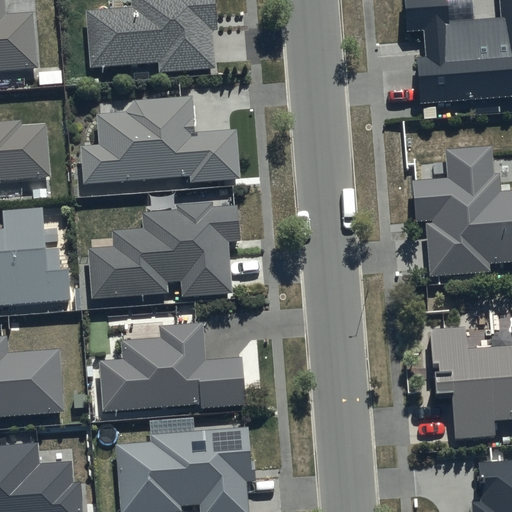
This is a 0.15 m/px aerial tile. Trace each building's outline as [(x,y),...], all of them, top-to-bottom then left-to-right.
[(3,0),(0,0),(0,71),(36,69),(33,13),(5,15),(3,0)] [(128,0),(129,7),(85,10),(89,69),(158,64),(159,74),(214,70),(211,30),(217,30),(214,0),(128,0)] [(511,97),(511,0),(496,0),(498,17),(450,20),(448,0),(404,0),(407,32),(424,30),(426,59),(415,60),(419,104),(511,97)] [(98,145),(79,147),(82,187),(188,179),(188,187),(242,183),(238,128),(196,131),(194,97),(135,101),(125,112),(96,115),(98,145)] [(0,180),(50,177),(46,126),(21,128),(21,120),(0,121),(0,180)] [(494,176),(492,146),(444,150),(446,179),(410,182),(414,223),(425,222),(429,278),(490,274),(490,264),(511,262),(511,192),(501,193),(500,175),(494,176)] [(240,243),(237,206),(212,208),(212,203),(176,206),(177,211),(142,213),(143,229),(112,231),(113,248),(89,250),(92,299),(169,294),(168,283),(181,283),(182,298),(233,295),(229,244),(240,243)] [(4,231),(0,230),(0,306),(71,301),(68,270),(61,270),(59,250),(45,251),(42,207),(3,210),(4,231)] [(205,362),(202,324),(158,327),(159,339),(121,342),(122,360),(99,362),(102,413),(199,406),(200,411),(245,407),(242,359),(205,362)] [(464,329),(428,331),(433,397),(452,396),(455,442),(494,440),(493,424),(511,422),(511,347),(466,350),(464,329)] [(5,339),(0,339),(0,417),(62,413),(58,351),(7,355),(5,339)] [(248,429),(151,436),(151,444),(116,446),(120,511),(182,511),(182,508),(200,507),(200,511),(247,511),(246,484),(252,484),(248,429)] [(38,446),(0,448),(0,511),(83,511),(81,485),(72,485),(71,463),(39,465),(38,446)] [(511,511),(511,462),(479,465),(481,503),(471,504),(471,511),(511,511)]
